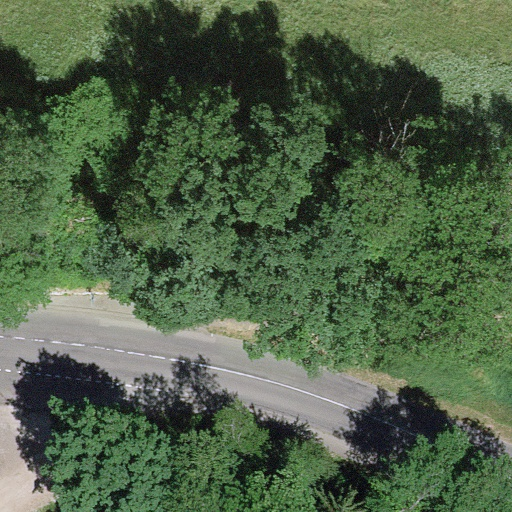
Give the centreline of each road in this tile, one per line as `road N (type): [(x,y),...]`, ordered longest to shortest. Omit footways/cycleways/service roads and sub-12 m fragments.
road 1 (tertiary): [(0,323),(94,320),(336,382),(511,481)]
road 2 (track): [(0,486),(186,339)]
